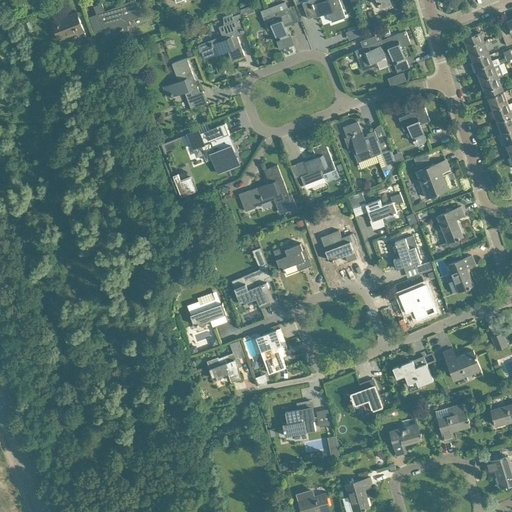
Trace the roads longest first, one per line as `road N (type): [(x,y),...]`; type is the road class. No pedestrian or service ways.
road 1 (residential): [(342,108),(274,136),(257,131),(243,95),(251,79),(307,57),(324,64)]
road 2 (residential): [(387,349),(364,291),(355,287),(299,307),(315,366),(330,373)]
road 3 (residential): [(511,210),(485,204),(446,79)]
road 4 (residential): [(480,511),(464,464),(454,459),(401,472),(394,487),(401,511)]
road 5 (residential): [(387,349),(511,298)]
